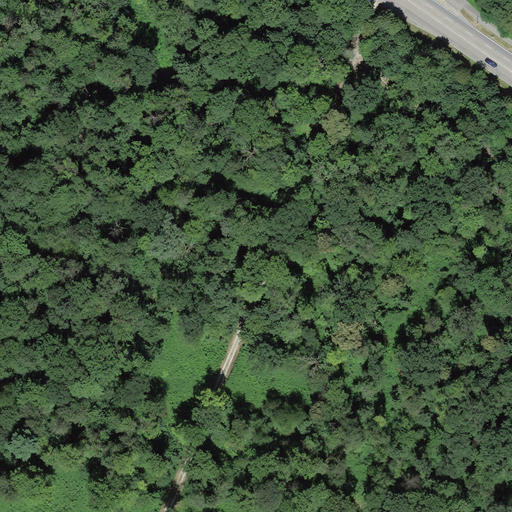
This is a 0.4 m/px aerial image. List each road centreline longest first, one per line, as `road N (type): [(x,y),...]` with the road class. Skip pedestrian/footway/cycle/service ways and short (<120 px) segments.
road 1 (track): [(377,0),(168,511)]
road 2 (track): [(280,0),(511,171)]
road 3 (primary): [(394,0),(511,80)]
